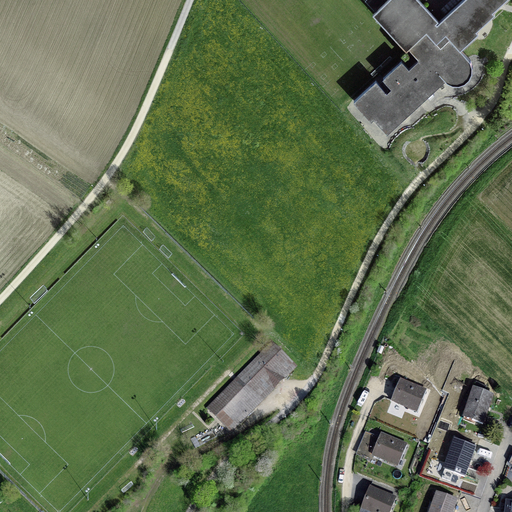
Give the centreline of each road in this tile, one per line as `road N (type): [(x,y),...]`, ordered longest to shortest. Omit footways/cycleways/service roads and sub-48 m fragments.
road 1 (track): [(192,0),(111,174),(0,301)]
road 2 (residential): [(346,511),(373,382)]
